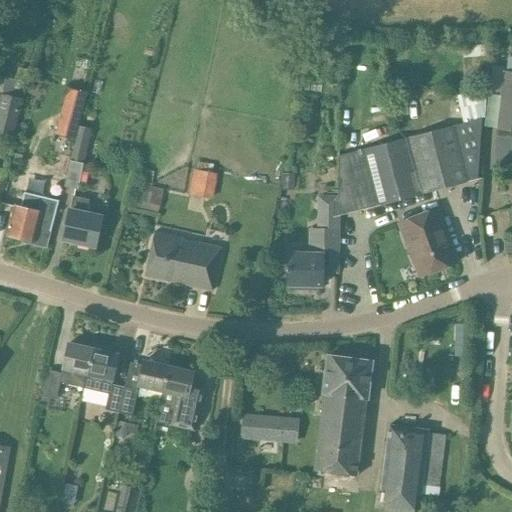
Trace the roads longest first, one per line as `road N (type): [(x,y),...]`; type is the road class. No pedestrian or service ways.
road 1 (unclassified): [(501,277),(389,316),(316,329),(223,329),(0,275)]
road 2 (residential): [(511,464),(492,450),(501,277)]
